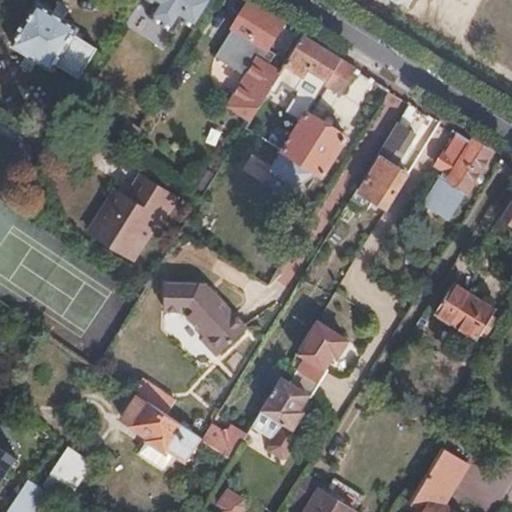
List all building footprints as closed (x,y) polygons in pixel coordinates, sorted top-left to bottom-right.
[(148,0),(156,4),(148,16),(173,32),(181,20),(192,0),(148,0)] [(192,0),(181,20),(198,30),(216,0),(192,0)] [(37,3),(13,44),(53,69),(57,62),(80,76),(96,49),(73,35),(78,27),(37,3)] [(248,3),(233,27),(264,46),(279,22),(248,3)] [(264,46),(233,27),(218,51),(248,71),(264,46)] [(293,54),(303,37),(295,32),(285,48),(293,54)] [(281,72),(270,91),(276,95),(285,82),(303,93),(314,76),(340,93),(355,70),(303,37),(293,54),(281,72)] [(230,106),(252,120),(270,91),(281,72),(260,58),(230,106)] [(309,111),(284,151),(323,174),(348,135),(309,111)] [(397,125),(378,156),(382,158),(361,191),(388,208),(409,174),(395,166),(400,158),(395,155),(398,150),(404,155),(415,137),(397,125)] [(490,154),(459,135),(440,166),(444,167),(430,192),(457,209),(472,184),(490,154)] [(114,193),(88,233),(133,262),(155,228),(160,231),(178,203),(143,180),(129,202),(114,193)] [(511,202),(501,221),(511,227),(511,202)] [(476,261),(488,268),(501,247),(489,240),(476,261)] [(455,285),(437,314),(478,339),(496,310),(455,285)] [(165,286),(164,312),(180,313),(181,307),(190,306),(195,311),(188,318),(205,338),(202,341),(217,358),(247,332),(212,294),(208,297),(199,288),(165,286)] [(300,372),(321,385),(329,373),(328,369),(336,356),(340,358),(348,343),(317,324),(299,353),(308,359),(300,372)] [(471,379),(459,400),(466,404),(501,346),(494,341),(471,379)] [(271,398),(253,428),(271,439),(283,420),(296,429),(306,414),(303,410),(307,404),(311,397),(313,399),(321,385),(300,372),(291,385),(283,380),(271,398)] [(136,396),(164,414),(172,402),(141,382),(133,394),(136,396)] [(136,396),(121,418),(150,437),(150,441),(166,451),(168,449),(183,460),(199,438),(164,414),(136,396)] [(208,444),(233,460),(247,438),(236,431),(230,440),(224,440),(215,434),(208,444)] [(0,479),(15,456),(0,445),(0,479)] [(453,511),(441,504),(466,463),(443,449),(409,504),(418,510),(417,511),(453,511)] [(97,460),(72,467),(77,482),(100,477),(97,460)] [(308,477),(291,504),(303,511),(353,511),(322,492),(324,487),(308,477)] [(5,511),(34,511),(48,493),(27,479),(5,511)] [(229,486),(218,508),(225,511),(239,511),(248,494),(229,486)]
